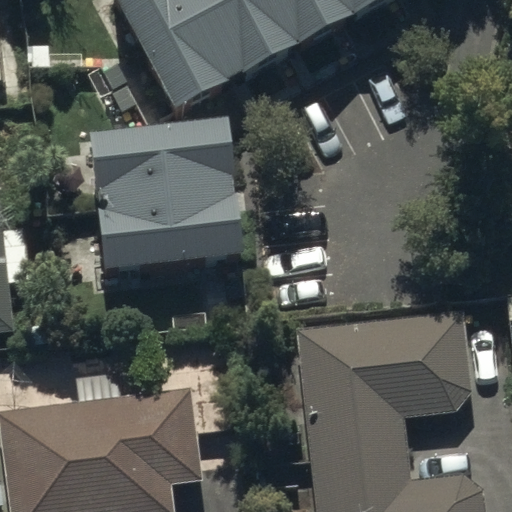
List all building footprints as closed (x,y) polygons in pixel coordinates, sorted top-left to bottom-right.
[(109,0),(167,107),(366,0),(109,0)] [(82,131),(97,266),(236,251),(221,115),(82,131)] [(3,192),(0,191),(0,344),(16,343),(10,293),(31,291),(25,238),(8,240),(3,192)] [(408,481),(400,416),(453,411),(469,390),(459,311),(294,329),(314,511),(483,511),(481,490),(459,473),(408,481)] [(189,388),(0,410),(0,442),(8,511),(172,511),(169,484),(200,480),(189,388)]
